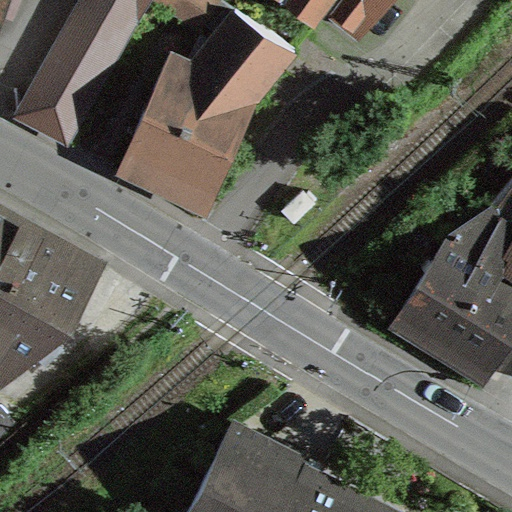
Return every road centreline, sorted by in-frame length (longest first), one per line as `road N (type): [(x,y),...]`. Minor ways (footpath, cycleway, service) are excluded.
road 1 (residential): [(199,269),(257,183),(448,0)]
road 2 (tertiary): [(199,269),(511,453)]
road 3 (tertiary): [(0,152),(199,269)]
